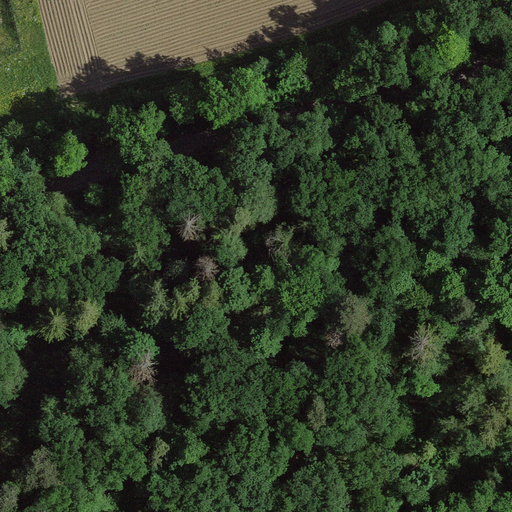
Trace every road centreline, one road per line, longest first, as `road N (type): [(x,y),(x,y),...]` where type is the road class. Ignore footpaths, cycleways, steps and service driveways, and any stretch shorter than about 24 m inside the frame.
road 1 (residential): [(0,186),(118,144),(317,100),(511,85)]
road 2 (track): [(261,511),(511,490)]
road 3 (track): [(317,100),(511,59)]
